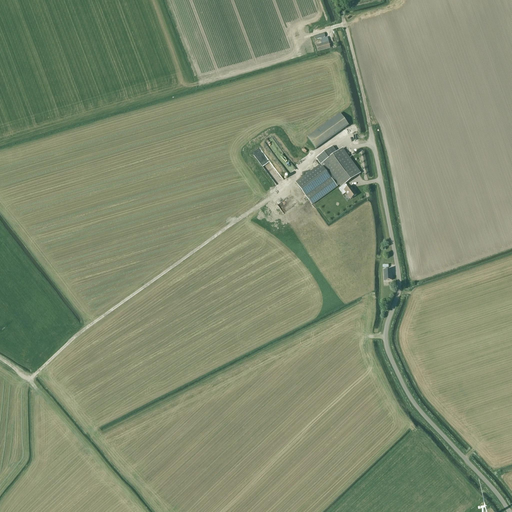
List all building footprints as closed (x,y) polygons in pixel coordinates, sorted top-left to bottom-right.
[(330,48),(328,40),(327,37),(321,39),(322,44),(316,46),(317,52),(330,48)] [(349,126),(340,113),(307,137),(316,150),(349,126)] [(361,173),(342,148),(337,152),(333,147),(317,158),(321,164),(295,183),(312,205),(337,187),(339,185),(341,188),(338,189),(343,195),(345,193),(350,200),(357,195),(350,186),(348,187),(345,184),(361,173)] [(260,227),(283,215),(280,209),(257,220),(260,227)] [(384,281),(392,281),(392,270),(383,271),(384,281)]
